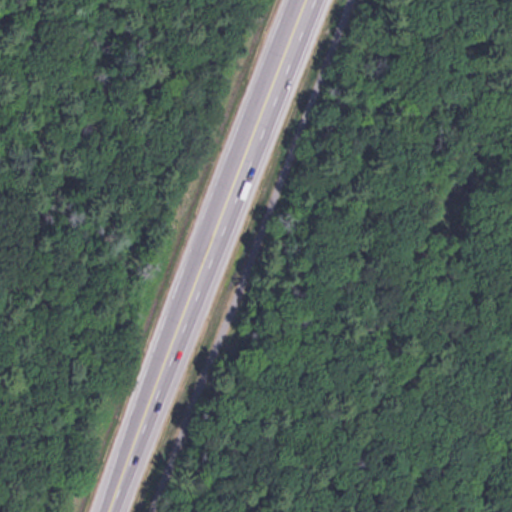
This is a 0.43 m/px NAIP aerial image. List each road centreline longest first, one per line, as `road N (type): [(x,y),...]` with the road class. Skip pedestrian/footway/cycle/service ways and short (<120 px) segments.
road 1 (primary): [(165,377),(311,0)]
road 2 (primary): [(109,511),(165,377)]
